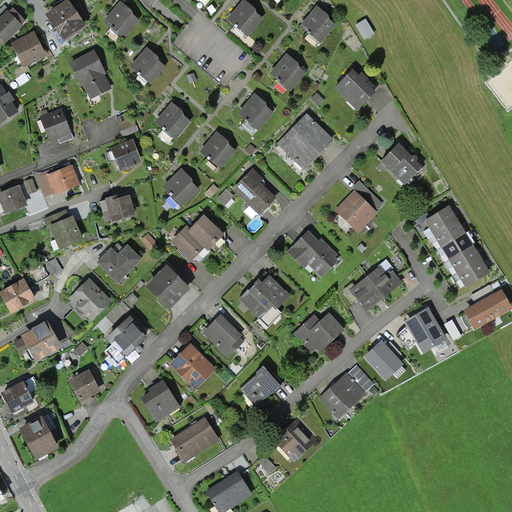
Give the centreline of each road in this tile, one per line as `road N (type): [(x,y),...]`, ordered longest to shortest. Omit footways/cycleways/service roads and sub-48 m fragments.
road 1 (residential): [(115,398),(177,324),(392,119)]
road 2 (residential): [(174,491),(435,285)]
road 3 (residential): [(19,483),(72,453),(115,398)]
